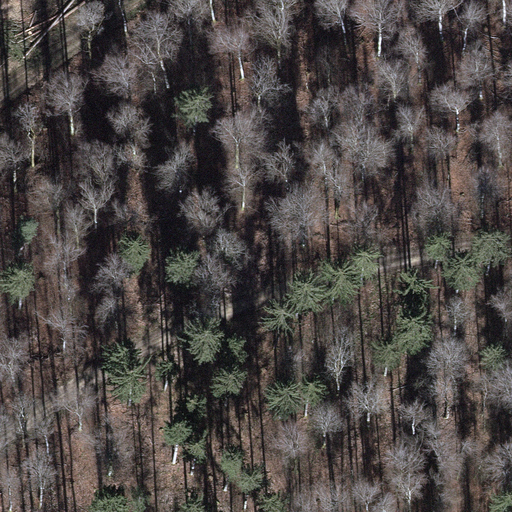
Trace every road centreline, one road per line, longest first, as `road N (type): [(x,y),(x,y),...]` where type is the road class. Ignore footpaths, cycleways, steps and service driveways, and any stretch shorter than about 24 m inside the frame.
road 1 (track): [(0,433),(145,338),(374,259),(511,245)]
road 2 (track): [(141,0),(0,96)]
